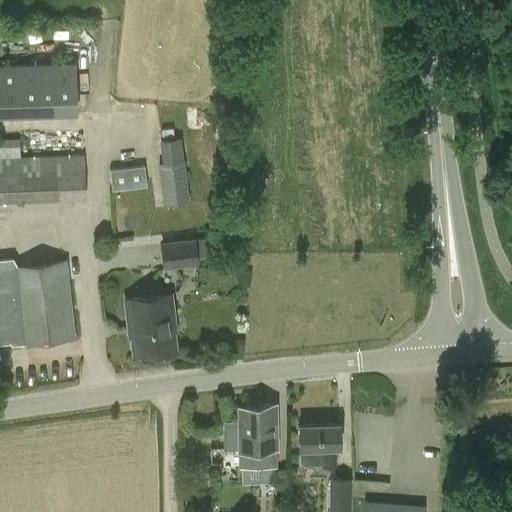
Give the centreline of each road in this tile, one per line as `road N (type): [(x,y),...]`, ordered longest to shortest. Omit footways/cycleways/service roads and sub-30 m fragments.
road 1 (tertiary): [(0,409),(260,372),(461,356)]
road 2 (tertiary): [(461,356),(426,0)]
